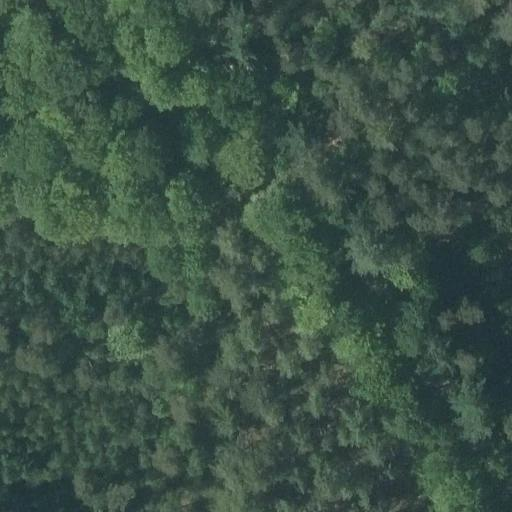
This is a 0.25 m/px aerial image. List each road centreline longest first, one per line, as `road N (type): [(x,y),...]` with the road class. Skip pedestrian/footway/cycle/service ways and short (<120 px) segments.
road 1 (track): [(511,511),(343,236)]
road 2 (track): [(270,133),(235,145),(0,138)]
road 3 (unknown): [(343,236),(511,107)]
road 4 (track): [(270,133),(190,0)]
road 5 (unknown): [(511,94),(411,0)]
road 6 (track): [(343,236),(270,133)]
